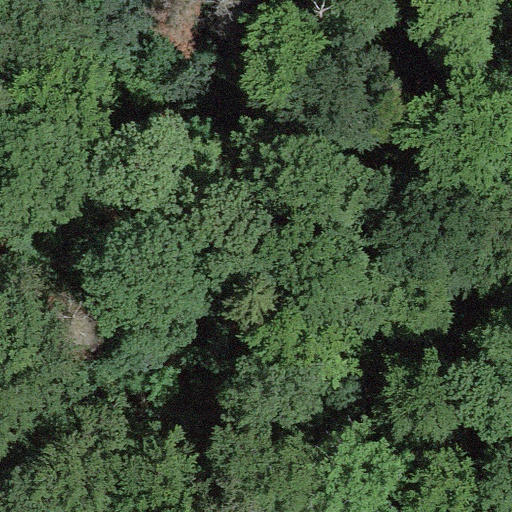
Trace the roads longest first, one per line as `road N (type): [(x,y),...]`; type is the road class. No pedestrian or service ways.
road 1 (track): [(0,243),(123,109),(214,110),(331,134),(372,178),(383,229),(360,306),(302,397),(289,463),(300,511)]
road 2 (track): [(123,109),(55,0)]
